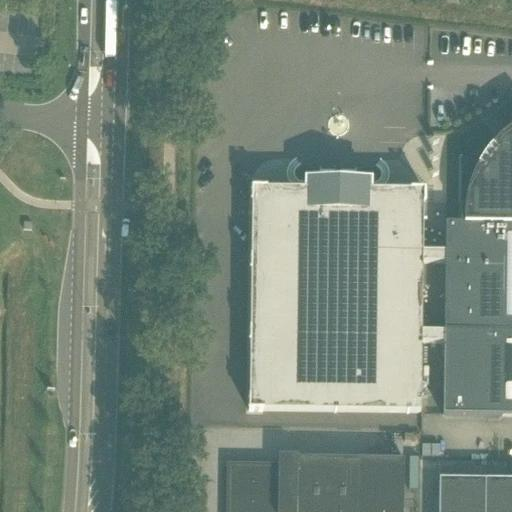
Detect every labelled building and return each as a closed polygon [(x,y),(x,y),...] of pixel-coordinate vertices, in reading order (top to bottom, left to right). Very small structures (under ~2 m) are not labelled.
[(250,411),(420,414),(421,344),(444,345),(443,417),(511,417),(511,130),(506,134),(494,145),(482,159),(462,157),(460,223),(446,224),(445,254),(423,253),(424,194),(253,191),(250,411)] [(420,447),(419,458),(429,458),(429,448),(420,447)] [(230,469),(228,511),(402,511),(404,461),(297,460),(297,458),(278,458),(278,470),(250,469),(230,469)] [(408,459),(408,467),(417,467),(417,459),(408,459)] [(437,511),(511,511),(511,482),(438,482),(437,511)] [(408,483),(408,491),(417,491),(417,483),(408,483)]
